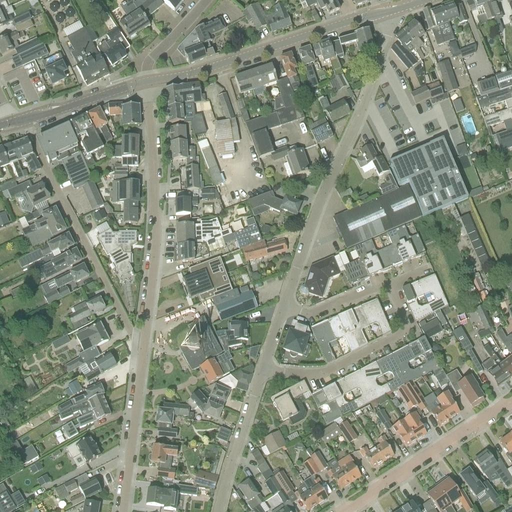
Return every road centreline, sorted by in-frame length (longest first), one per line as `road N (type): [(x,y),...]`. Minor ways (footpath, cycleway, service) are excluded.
road 1 (residential): [(283,305),(360,111),(389,12)]
road 2 (residential): [(141,355),(155,225),(144,82)]
road 3 (residential): [(22,120),(141,355)]
road 4 (tertiary): [(144,82),(389,12)]
road 5 (residential): [(262,369),(327,371),(400,335),(405,323),(389,288)]
road 6 (unclassified): [(347,511),(511,402)]
road 7 (residential): [(121,511),(141,355)]
road 8 (residential): [(217,511),(262,369)]
road 9 (tertiary): [(22,120),(144,82)]
